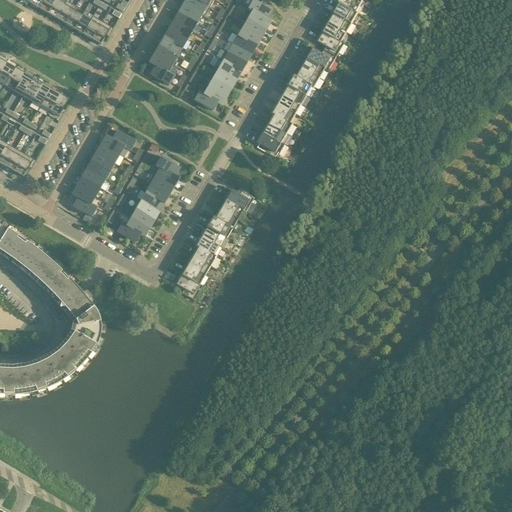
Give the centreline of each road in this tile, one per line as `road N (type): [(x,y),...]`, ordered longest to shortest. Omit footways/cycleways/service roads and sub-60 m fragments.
road 1 (residential): [(112,255),(142,272),(157,270),(316,0)]
road 2 (residential): [(43,216),(169,0)]
road 3 (residential): [(20,201),(139,0)]
